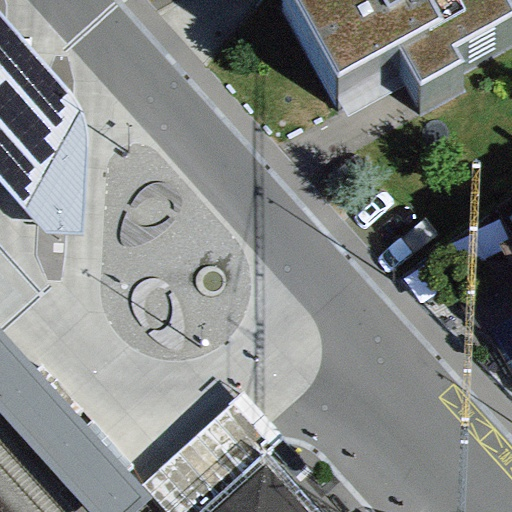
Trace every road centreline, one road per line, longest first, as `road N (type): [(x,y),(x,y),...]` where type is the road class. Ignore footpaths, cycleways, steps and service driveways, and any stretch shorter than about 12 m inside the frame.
road 1 (residential): [(0,255),(100,365),(145,392),(171,396),(218,392),(259,369),(334,297)]
road 2 (residential): [(334,297),(73,0)]
road 3 (residential): [(511,498),(334,297)]
